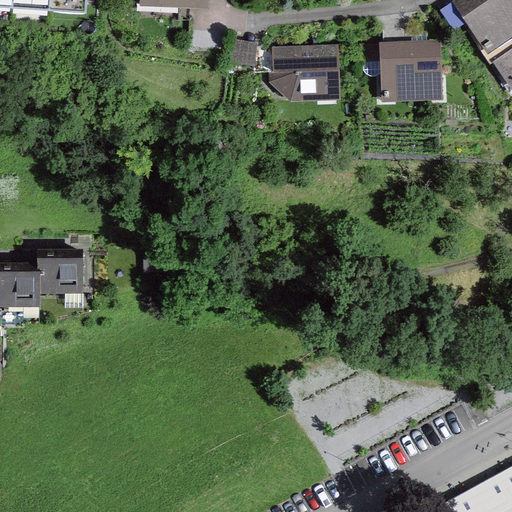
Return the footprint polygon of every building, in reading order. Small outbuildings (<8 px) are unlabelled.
[(223,48),(225,0),(210,0),(211,10),(194,9),(192,47),(223,48)] [(473,0),(441,24),(469,61),(511,29),(511,28),(490,0),(473,0)] [(511,29),(469,61),(494,95),(511,81),(511,29)] [(234,40),(231,63),(255,66),(258,43),(234,40)] [(421,53),(362,50),(360,97),(419,100),(421,53)] [(322,55),(264,52),(261,100),(320,102),(322,55)] [(52,266),(52,276),(52,292),(92,292),(92,265),(52,266)] [(52,276),(7,277),(7,296),(7,307),(52,306),(52,292),(52,276)]
